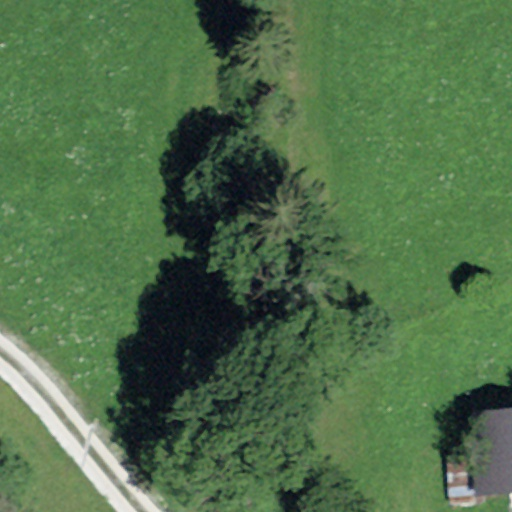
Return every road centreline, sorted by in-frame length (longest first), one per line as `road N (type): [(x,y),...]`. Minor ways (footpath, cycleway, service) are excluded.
road 1 (track): [(440,511),(355,394),(330,234),(317,0)]
road 2 (track): [(140,511),(0,345)]
